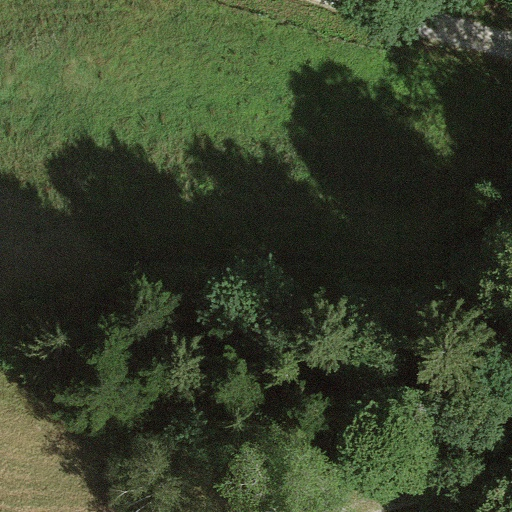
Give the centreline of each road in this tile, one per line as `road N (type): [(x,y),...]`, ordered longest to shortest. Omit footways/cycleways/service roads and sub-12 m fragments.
road 1 (track): [(335,0),(511,42)]
road 2 (track): [(373,511),(511,458)]
